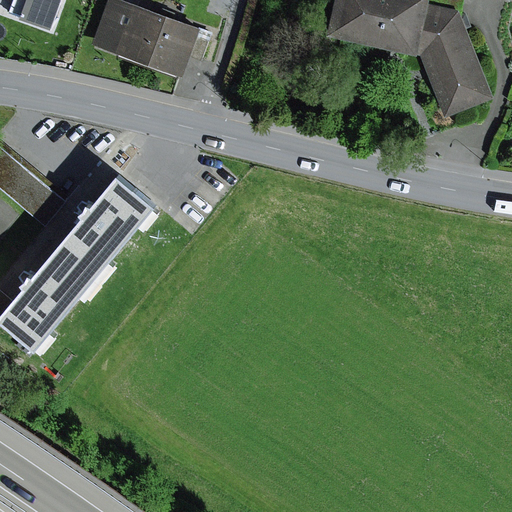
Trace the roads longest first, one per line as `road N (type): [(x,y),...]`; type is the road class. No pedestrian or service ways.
road 1 (primary): [(511,201),(204,131)]
road 2 (primary): [(204,131),(0,88)]
road 3 (residential): [(204,131),(242,0)]
